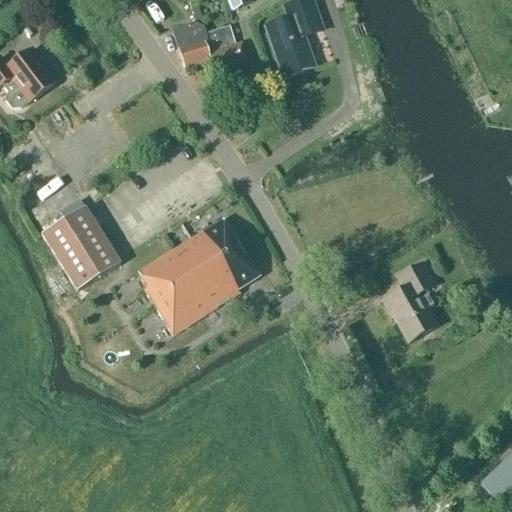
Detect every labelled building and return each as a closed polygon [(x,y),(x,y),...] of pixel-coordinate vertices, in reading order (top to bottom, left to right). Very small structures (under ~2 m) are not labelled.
[(228,0),(233,12),(249,6),(246,0),(228,0)] [(315,71),(305,41),(324,35),(312,0),(307,0),(281,9),(285,21),(263,28),(281,82),(315,71)] [(173,37),(173,38),(183,71),(208,64),(212,76),(247,65),(241,44),(235,46),(229,28),(207,35),(205,30),(203,30),(203,28),(194,30),(193,24),(177,30),(178,35),(173,37)] [(0,88),(1,88),(7,96),(5,103),(11,112),(20,112),(28,105),(54,86),(40,66),(42,65),(32,51),(7,70),(0,61),(0,88)] [(41,237),(76,294),(120,267),(84,210),(41,237)] [(238,296),(236,293),(258,279),(222,222),(138,275),(147,291),(143,293),(172,338),(238,296)] [(421,268),(398,281),(404,293),(382,305),(391,321),(393,320),(408,346),(436,330),(418,298),(433,289),(421,268)] [(511,451),(477,485),(495,504),(511,486),(511,451)]
